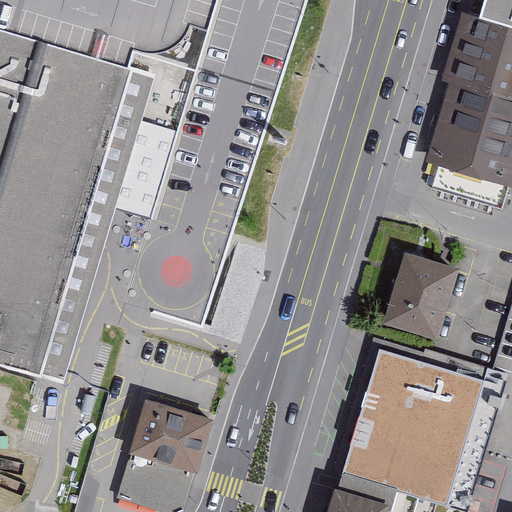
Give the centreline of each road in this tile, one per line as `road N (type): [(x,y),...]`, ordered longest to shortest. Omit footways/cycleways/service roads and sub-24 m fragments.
road 1 (tertiary): [(399,0),(273,407)]
road 2 (tertiary): [(273,407),(215,511)]
